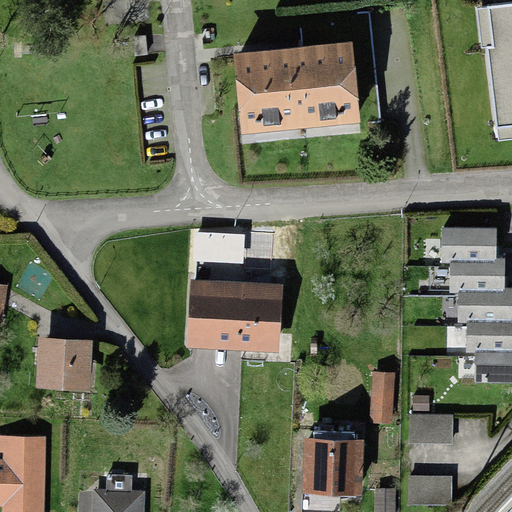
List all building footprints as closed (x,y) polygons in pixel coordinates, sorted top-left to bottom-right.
[(511,3),(475,8),(481,48),(488,47),(500,140),(511,138),(511,3)] [(351,54),(240,62),(245,141),(357,133),(351,54)] [(450,264),(493,264),(493,231),(442,231),(442,265),(450,264)] [(231,242),(204,241),(203,261),(230,262),(231,242)] [(460,294),(502,294),(502,264),(493,264),(450,264),(450,294),(460,294)] [(281,293),(194,288),(190,354),(277,359),(281,293)] [(467,325),(510,325),(510,294),(502,294),(460,294),(460,325),(467,325)] [(477,354),(511,353),(511,325),(510,325),(467,325),(467,354),(477,354)] [(90,351),(40,348),(38,395),(87,398),(90,351)] [(511,353),(477,354),(477,384),(511,383),(511,353)] [(391,379),(372,378),(371,427),(390,428),(391,379)] [(428,399),(413,399),(414,417),(428,416),(428,399)] [(40,511),(42,440),(6,439),(6,466),(0,466),(0,498),(19,498),(18,511),(40,511)] [(365,447),(309,446),(308,500),(363,502),(365,447)] [(451,482),(409,481),(408,508),(450,508),(451,482)] [(142,511),(143,494),(102,493),(101,511),(142,511)]
